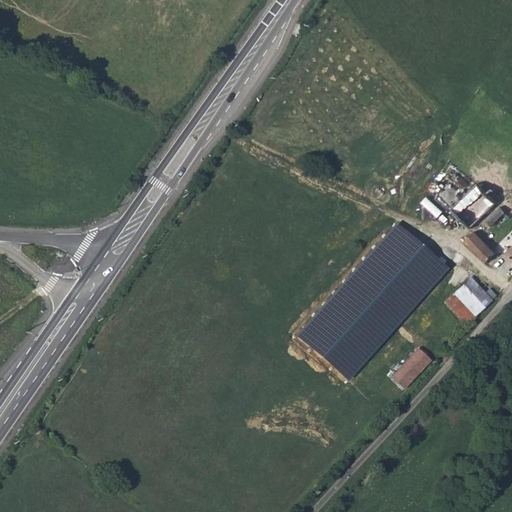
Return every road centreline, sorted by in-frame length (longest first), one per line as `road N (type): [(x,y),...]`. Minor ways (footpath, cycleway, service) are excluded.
road 1 (secondary): [(94,296),(295,0)]
road 2 (secondary): [(281,0),(101,251)]
road 3 (unclassified): [(511,295),(318,511)]
road 4 (secondary): [(0,436),(86,307)]
road 5 (secondary): [(72,296),(0,401)]
